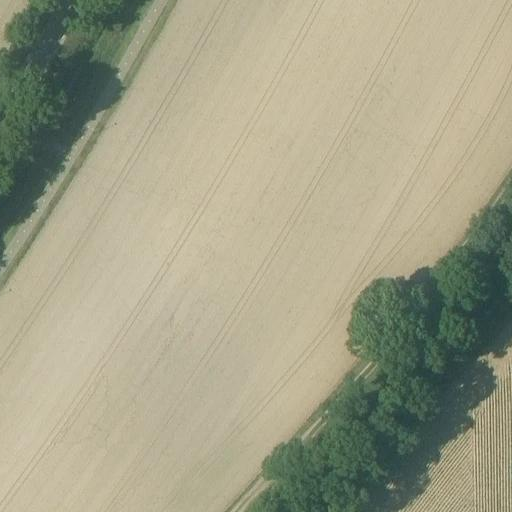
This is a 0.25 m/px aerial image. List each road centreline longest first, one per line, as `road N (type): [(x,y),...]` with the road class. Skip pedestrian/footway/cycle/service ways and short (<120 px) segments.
road 1 (track): [(511,193),(245,511)]
road 2 (tertiary): [(0,117),(69,0)]
